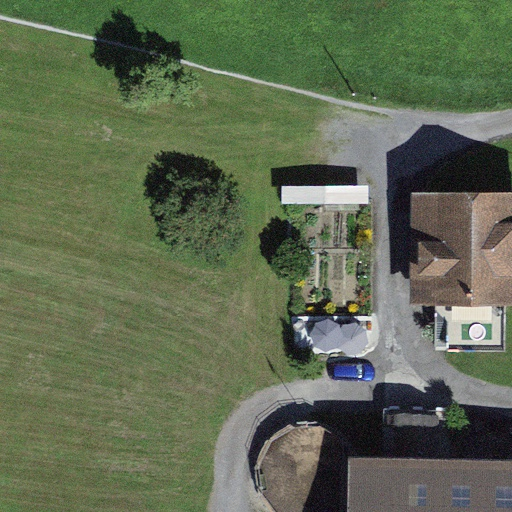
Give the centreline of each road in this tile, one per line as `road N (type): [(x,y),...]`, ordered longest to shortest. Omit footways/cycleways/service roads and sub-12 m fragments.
road 1 (unknown): [(438,100),(366,216),(362,294),(381,327),(416,357),(511,395)]
road 2 (residential): [(511,95),(361,105)]
